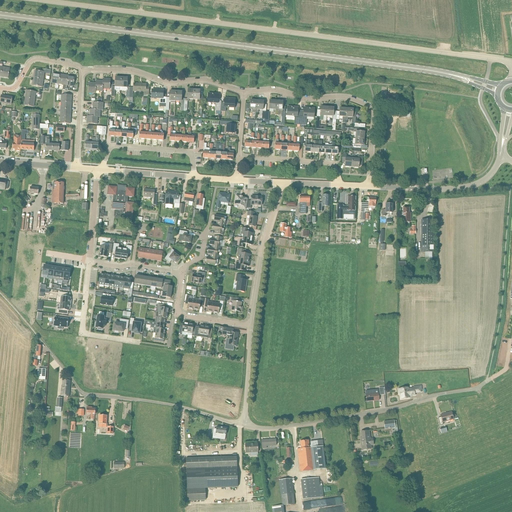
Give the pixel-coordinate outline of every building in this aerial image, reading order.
[(1,76),(4,76),(4,77),(8,78),(10,69),(3,67),(1,76)] [(35,71),(34,75),(35,75),(35,78),(43,80),(44,73),(50,74),(51,70),(43,69),(42,72),(35,71)] [(53,73),(51,83),(56,84),(55,89),(58,89),(59,84),(60,75),(60,76),(57,75),(57,74),(53,73)] [(64,75),(60,75),(59,84),(64,85),(63,90),(65,90),(66,85),(67,77),(64,76),(64,75)] [(73,86),(75,77),(71,76),(70,77),(67,77),(66,85),(73,86)] [(33,86),(42,87),(43,80),(35,78),(34,81),(33,82),(33,86)] [(115,91),(120,91),(120,90),(121,90),(121,78),(115,78),(115,87),(112,86),(111,96),(114,97),(115,91)] [(129,97),(130,87),(127,87),(127,78),(121,78),(121,90),(126,91),(126,97),(129,97)] [(148,95),(149,93),(149,88),(146,87),(146,84),(134,84),(133,91),(144,91),(143,94),(148,95)] [(159,103),(166,103),(166,102),(166,97),(163,97),(163,90),(152,90),(152,98),(160,98),(159,103)] [(184,111),(187,111),(187,101),(189,101),(189,99),(193,99),(194,90),(188,90),(187,99),(184,99),(184,111)] [(194,90),(193,99),(197,100),(197,102),(199,102),(199,109),(200,109),(200,114),(202,114),(202,109),(202,100),(199,100),(200,90),(194,90)] [(36,92),(26,91),(26,95),(27,95),(26,98),(35,99),(36,92)] [(184,111),(184,99),(181,99),(182,92),(176,92),(175,101),(180,101),(180,103),(181,103),(181,111),(184,111)] [(208,99),(208,102),(216,103),(215,107),(215,111),(216,111),(220,112),(221,103),(218,103),(218,101),(219,95),(208,94),(208,99)] [(1,95),(0,103),(11,104),(12,100),(12,99),(12,97),(1,95)] [(35,99),(26,98),(26,101),(25,101),(24,105),(34,107),(35,99)] [(221,103),(220,112),(225,112),(225,107),(229,107),(234,108),(235,99),(225,99),(224,103),(221,103)] [(246,104),(246,112),(247,112),(249,112),(250,111),(250,109),(253,109),(253,112),(256,113),(257,100),(257,101),(254,101),(254,100),(251,100),(251,101),(250,101),(250,104),(246,104)] [(287,112),(287,116),(294,116),(294,125),(297,125),(297,127),(299,127),(299,125),(300,113),(298,113),(298,111),(298,108),(287,107),(287,112)] [(300,113),(299,125),(306,126),(307,117),(314,118),(314,109),(304,108),(304,113),(300,113)] [(334,108),(327,108),(326,116),(333,117),(332,128),(335,128),(336,115),(333,115),(334,108)] [(337,111),(336,114),(336,120),(338,120),(339,120),(340,117),(343,117),(342,120),(346,121),(346,109),(340,108),(340,112),(337,111)] [(347,121),(347,118),(352,118),(356,118),(356,113),(353,113),(353,109),(346,109),(346,121),(347,121)] [(220,121),(220,124),(226,125),(225,133),(234,134),(234,125),(231,125),(232,122),(220,121)] [(351,130),(351,131),(354,131),(354,132),(356,132),(355,139),(364,139),(365,132),(364,132),(362,132),(362,129),(359,129),(359,127),(362,128),(362,124),(355,124),(352,123),(352,124),(352,127),(353,127),(354,127),(354,128),(352,128),(351,130)] [(93,126),(93,128),(97,129),(97,132),(99,132),(99,133),(102,134),(106,134),(106,127),(101,126),(97,126),(93,126)] [(21,140),(21,150),(29,150),(34,150),(34,141),(27,141),(25,141),(25,134),(28,134),(28,130),(22,130),(22,135),(21,136),(21,140)] [(313,130),(304,130),(304,138),(307,138),(307,135),(313,135),(313,130)] [(14,136),(13,142),(12,149),(21,150),(21,140),(21,136),(14,136)] [(46,137),(41,136),(41,144),(45,145),(45,144),(46,144),(46,151),(52,151),(53,144),(49,144),(49,137),(46,137)] [(364,139),(355,139),(355,145),(352,145),(342,144),(342,148),(353,149),(353,148),(360,148),(361,145),(363,146),(364,139)] [(59,151),(59,150),(62,150),(62,151),(68,151),(68,143),(62,142),(62,145),(59,145),(53,144),(52,151),(59,151)] [(343,157),(342,162),(345,163),(345,167),(348,167),(352,167),(352,159),(352,156),(350,155),(350,159),(346,159),(346,155),(343,155),(343,157)] [(352,159),(352,167),(359,168),(359,166),(362,166),(362,162),(363,157),(358,157),(358,160),(355,159),(355,155),(352,155),(352,156),(352,159)] [(0,188),(5,190),(5,189),(8,189),(9,182),(0,180),(0,188)] [(64,183),(55,183),(55,190),(53,190),(52,195),(52,204),(63,204),(64,183)] [(126,188),(126,186),(117,185),(117,187),(108,186),(107,195),(114,196),(113,203),(112,209),(121,210),(121,218),(126,218),(125,219),(133,220),(134,203),(128,203),(128,197),(134,197),(135,188),(126,188)] [(144,194),(144,197),(154,198),(153,205),(156,205),(157,199),(157,194),(154,194),(154,190),(144,189),(144,194)] [(166,204),(173,205),(173,202),(175,203),(175,204),(180,204),(180,196),(178,195),(179,192),(166,191),(166,198),(166,204)] [(184,201),(189,202),(188,205),(192,206),(194,195),(185,193),(184,201)] [(217,201),(216,208),(219,208),(220,202),(228,203),(230,195),(219,193),(218,201),(217,201)] [(329,195),(322,195),(322,203),(318,203),(318,211),(322,211),(323,206),(329,206),(329,195)] [(236,196),(235,204),(239,204),(240,208),(246,209),(247,199),(242,198),(242,197),(236,196)] [(251,208),(251,205),(261,206),(262,197),(255,197),(255,196),(251,196),(251,201),(248,201),(247,206),(247,208),(251,208)] [(300,196),(300,214),(306,214),(306,207),(309,207),(309,203),(310,201),(310,196),(300,196)] [(337,205),(337,212),(340,212),(340,215),(351,215),(351,211),(355,211),(355,197),(348,197),(348,207),(343,207),(343,205),(337,205)] [(361,203),(361,207),(361,213),(365,213),(365,209),(371,209),(371,207),(375,207),(376,203),(376,198),(369,198),(369,204),(361,203)] [(386,210),(383,210),(383,212),(381,212),(381,216),(383,216),(386,216),(386,213),(392,213),(392,204),(386,204),(386,210)] [(402,217),(403,217),(403,222),(411,222),(411,213),(409,213),(409,208),(403,208),(403,212),(402,212),(400,213),(400,216),(402,217)] [(254,216),(254,212),(248,212),(248,216),(250,216),(249,226),(255,227),(257,217),(254,216)] [(216,225),(225,226),(226,217),(215,215),(214,223),(217,223),(216,225)] [(421,224),(421,229),(421,246),(421,253),(425,253),(425,258),(428,258),(427,263),(434,263),(434,246),(434,220),(421,220),(421,224)] [(213,224),(212,231),(216,231),(215,234),(214,234),(223,235),(224,226),(225,227),(225,226),(216,225),(213,224)] [(286,224),(281,224),(280,232),(285,232),(285,237),(291,238),(291,232),(290,232),(290,228),(286,228),(286,224)] [(243,235),(243,238),(253,239),(253,233),(247,233),(248,229),(242,228),(241,234),(243,235)] [(179,234),(183,235),(182,242),(190,243),(192,236),(186,235),(187,232),(180,231),(179,234)] [(168,234),(166,242),(174,244),(175,240),(171,239),(172,235),(168,234)] [(214,239),(210,239),(209,245),(212,245),(220,246),(221,243),(222,237),(214,236),(214,239)] [(252,245),(253,239),(243,238),(242,241),(240,240),(239,247),(245,248),(245,244),(252,245)] [(100,256),(107,257),(108,251),(112,252),(113,244),(109,244),(109,247),(101,246),(100,256)] [(114,244),(113,251),(116,251),(115,258),(121,259),(122,249),(119,248),(119,244),(114,244)] [(212,249),(209,248),(208,254),(211,255),(211,254),(217,255),(217,252),(220,253),(220,246),(212,245),(213,245),(212,249)] [(122,249),(121,259),(127,260),(128,253),(131,254),(132,246),(127,246),(126,250),(122,249)] [(168,255),(165,259),(170,263),(172,260),(176,263),(180,258),(176,255),(173,252),(174,251),(172,249),(170,251),(169,254),(168,255)] [(240,256),(239,259),(249,261),(249,260),(250,255),(244,254),(244,250),(239,249),(237,256),(240,256)] [(210,258),(207,257),(206,263),(217,265),(219,256),(217,255),(211,254),(211,255),(210,258)] [(237,262),(236,268),(235,270),(241,271),(242,265),(249,266),(250,260),(249,260),(249,261),(239,259),(239,262),(237,262)] [(201,283),(202,278),(205,279),(206,273),(199,272),(199,275),(193,274),(192,282),(201,283)] [(243,280),(244,276),(237,275),(236,281),(237,281),(236,290),(241,291),(245,292),(247,280),(243,280)] [(136,276),(134,284),(134,287),(137,287),(137,284),(161,288),(163,280),(136,276)] [(125,278),(124,288),(129,289),(128,297),(131,297),(133,289),(129,288),(131,279),(125,278)] [(171,298),(172,287),(164,286),(162,297),(171,298)] [(57,296),(57,303),(67,304),(68,298),(67,297),(68,294),(60,293),(60,297),(57,296)] [(187,296),(185,303),(188,303),(188,304),(188,309),(194,310),(195,300),(192,299),(192,298),(191,297),(190,296),(187,296)] [(102,297),(101,303),(112,305),(113,299),(102,297)] [(232,297),(231,301),(233,302),(232,306),(231,311),(242,312),(242,309),(241,309),(241,306),(242,303),(240,302),(240,299),(232,297)] [(195,300),(194,310),(199,311),(200,306),(200,305),(203,305),(204,301),(204,299),(201,298),(200,298),(199,299),(198,300),(195,300)] [(207,312),(213,313),(215,303),(209,302),(210,299),(206,299),(205,306),(208,306),(207,312)] [(213,313),(219,314),(219,308),(222,309),(224,302),(221,301),(220,304),(215,303),(213,313)] [(54,309),(54,313),(65,314),(65,311),(66,311),(67,304),(57,303),(56,309),(54,309)] [(169,309),(166,308),(167,305),(158,304),(157,307),(157,308),(156,311),(157,312),(168,314),(169,309)] [(166,319),(167,319),(168,314),(157,312),(155,323),(165,324),(166,319)] [(96,323),(95,327),(96,327),(96,328),(98,328),(98,329),(101,330),(102,329),(103,329),(103,326),(105,326),(106,321),(111,322),(112,314),(107,313),(106,317),(104,317),(98,316),(97,323),(96,323)] [(54,317),(53,327),(58,327),(57,329),(62,330),(63,328),(67,328),(68,319),(54,317)] [(127,329),(129,320),(120,319),(120,324),(115,323),(114,330),(115,330),(114,331),(115,332),(118,332),(119,331),(123,332),(124,329),(127,329)] [(130,319),(130,325),(133,325),(132,332),(135,333),(134,334),(139,334),(141,324),(133,322),(134,319),(130,319)] [(151,325),(151,328),(154,328),(154,333),(165,335),(165,330),(164,329),(165,324),(155,323),(155,325),(151,325)] [(189,324),(183,323),(183,326),(180,325),(179,335),(182,335),(182,334),(187,335),(189,324)] [(189,324),(187,335),(195,336),(196,328),(193,327),(194,324),(189,324)] [(195,336),(203,337),(205,326),(199,325),(199,328),(196,328),(195,336)] [(203,337),(211,339),(211,338),(212,330),(209,330),(210,327),(205,326),(203,337)] [(220,327),(219,332),(219,334),(226,335),(226,334),(230,334),(229,345),(236,346),(238,333),(233,333),(233,330),(220,327)] [(154,333),(153,338),(154,338),(153,341),(161,342),(161,340),(164,340),(165,335),(154,333)] [(34,355),(33,360),(33,366),(37,366),(38,356),(40,356),(41,346),(37,346),(36,356),(34,355)] [(34,373),(34,379),(38,379),(38,380),(44,380),(45,380),(46,371),(46,369),(42,369),(38,369),(38,373),(34,373)] [(62,386),(61,396),(69,397),(70,381),(63,380),(62,386)] [(408,388),(398,389),(399,394),(400,394),(401,399),(409,398),(409,396),(415,395),(415,393),(421,392),(420,390),(422,390),(421,386),(414,387),(414,389),(408,390),(408,388)] [(372,390),(366,391),(366,394),(366,397),(367,402),(379,401),(378,396),(378,393),(378,389),(372,390)] [(87,407),(87,414),(91,414),(91,419),(94,419),(94,414),(95,414),(95,409),(92,409),(92,408),(87,407)] [(441,417),(438,418),(440,425),(443,424),(443,422),(453,419),(451,412),(445,414),(441,415),(441,417)] [(99,415),(99,427),(106,427),(107,416),(99,415)] [(384,422),(385,427),(385,428),(388,427),(388,429),(391,428),(391,427),(395,426),(395,432),(398,432),(396,420),(394,421),(384,422)] [(214,429),(213,437),(215,437),(218,438),(218,434),(226,435),(226,428),(217,427),(216,429),(214,429)] [(362,440),(361,440),(362,450),(372,449),(371,446),(373,445),(373,440),(370,441),(369,431),(361,432),(362,440)] [(276,439),(262,440),(262,449),(267,449),(267,447),(276,446),(276,439)] [(309,440),(300,441),(301,449),(297,449),(298,454),(300,472),(326,469),(323,445),(322,440),(317,441),(318,447),(309,448),(309,440)] [(245,444),(246,453),(258,452),(257,444),(245,444)] [(237,457),(186,459),(186,469),(187,489),(188,501),(205,500),(205,488),(238,487),(237,467),(237,457)] [(319,477),(301,480),(303,500),(320,498),(324,498),(323,492),(322,486),(320,486),(319,477)] [(291,479),(279,480),(282,506),(295,505),(291,479)] [(318,508),(317,511),(344,511),(344,504),(348,504),(348,498),(304,502),(305,509),(318,508)]
